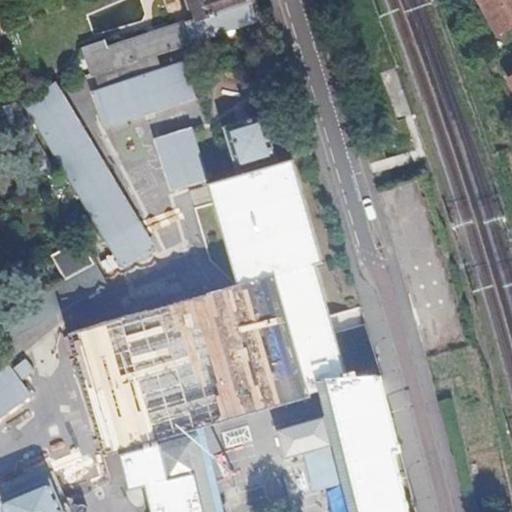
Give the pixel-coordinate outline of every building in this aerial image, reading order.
[(186,0),(194,24),(244,8),(251,5),(253,4),(251,0),(186,0)] [(511,26),(511,0),(479,0),(498,34),(511,26)] [(251,5),(244,8),(247,18),(254,16),(251,5)] [(247,18),(244,8),(194,24),(187,27),(194,45),(215,37),(216,37),(214,30),(221,28),(223,35),(250,26),(247,18)] [(187,27),(164,34),(163,32),(108,51),(107,47),(89,53),(97,77),(194,45),(187,27)] [(103,126),(195,96),(185,64),(93,93),(103,126)] [(53,84),(23,102),(126,268),(156,249),(53,84)] [(238,173),(276,161),(263,117),(225,129),(238,173)] [(176,140),(191,193),(225,182),(210,130),(176,140)] [(14,131),(4,138),(21,166),(31,161),(26,153),(14,131)] [(408,511),(394,455),(401,453),(380,377),(339,380),(314,277),(318,276),(294,171),(227,188),(225,188),(249,291),(156,314),(75,334),(77,343),(102,454),(163,440),(234,423),(312,404),(312,401),(321,399),(333,445),(348,511),(408,511)] [(81,241),(53,258),(67,282),(96,266),(81,241)] [(96,266),(0,319),(0,343),(106,284),(96,266)] [(9,365),(0,372),(0,415),(29,394),(9,365)] [(223,431),(227,446),(249,441),(245,426),(223,431)] [(222,511),(204,437),(187,441),(195,474),(200,497),(203,511),(222,511)] [(187,441),(161,447),(169,481),(195,474),(187,441)] [(203,511),(200,497),(195,474),(169,481),(161,447),(122,457),(130,492),(146,488),(151,511),(203,511)] [(3,501),(7,511),(63,511),(50,481),(3,501)]
